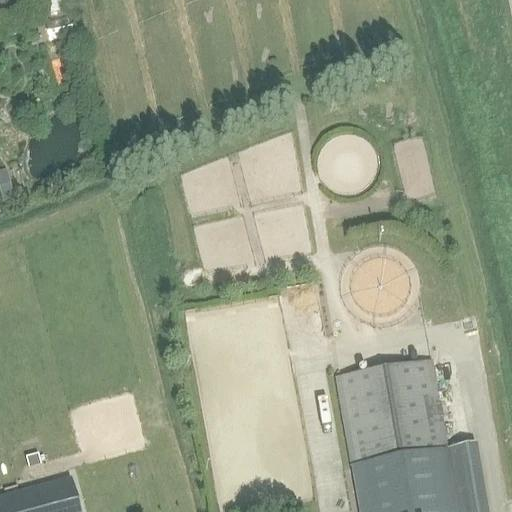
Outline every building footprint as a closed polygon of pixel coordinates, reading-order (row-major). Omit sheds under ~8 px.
[(0,0),(0,9),(23,8),(22,0),(0,0)] [(51,0),(53,9),(72,7),(70,0),(51,0)] [(53,21),(55,35),(76,32),(74,18),(53,21)] [(71,96),(60,99),(62,109),(73,106),(71,96)] [(9,195),(16,193),(8,170),(1,172),(9,195)] [(475,450),(447,455),(431,365),(336,379),(359,511),(486,511),(483,490),(475,450)] [(55,511),(49,486),(0,498),(0,511),(55,511)]
